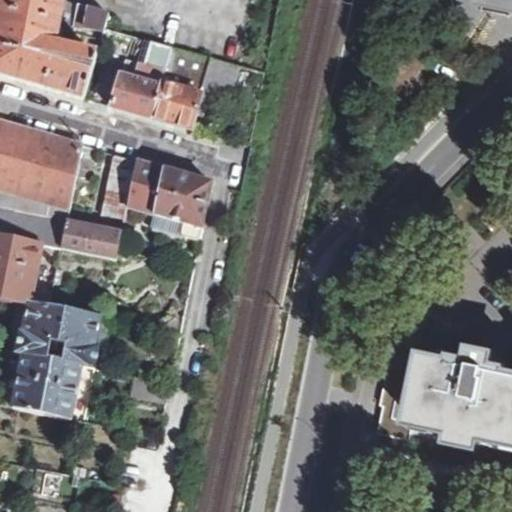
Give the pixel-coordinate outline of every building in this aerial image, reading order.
[(85,101),(98,56),(57,47),(61,28),(76,31),(77,26),(104,33),(105,29),(109,15),(71,2),(65,1),(58,0),(3,0),(0,17),(0,76),(53,91),(85,101)] [(202,97),(206,85),(232,93),(240,67),(173,48),(166,71),(162,86),(153,120),(193,131),(202,97)] [(162,86),(166,71),(139,63),(135,80),(121,76),(112,108),(153,120),(162,86)] [(0,235),(44,245),(44,247),(62,250),(63,251),(69,223),(79,177),(85,146),(0,122),(0,235)] [(85,146),(79,177),(93,180),(100,151),(85,146)] [(129,209),(138,162),(115,156),(104,215),(127,220),(129,209)] [(153,216),(161,169),(155,167),(152,166),(140,163),(138,162),(129,209),(153,216)] [(213,184),(161,169),(153,216),(184,225),(182,238),(200,243),(213,184)] [(63,251),(119,262),(124,236),(69,223),(63,251)] [(0,299),(29,305),(32,306),(44,247),(44,245),(0,235),(0,299)] [(55,361),(56,355),(49,353),(50,347),(59,349),(60,341),(66,313),(51,310),(32,306),(29,305),(25,332),(20,331),(16,354),(19,354),(24,355),(55,361)] [(82,366),(95,369),(99,348),(96,346),(101,320),(66,313),(60,341),(67,342),(64,356),(56,355),(55,361),(82,366)] [(388,377),(382,405),(386,406),(380,433),(411,440),(430,350),(398,343),(396,357),(395,362),(390,362),(387,377),(388,377)] [(463,354),(476,358),(477,353),(481,349),(486,348),(465,343),(463,354)] [(511,368),(506,367),(508,364),(492,361),(494,357),(493,352),(491,350),(489,349),(486,348),(481,349),(477,353),(476,358),(463,354),(458,354),(457,357),(430,350),(411,440),(511,460),(511,368)] [(14,407),(44,413),(55,361),(24,355),(23,363),(14,407)] [(73,419),(82,366),(55,361),(44,413),(73,419)] [(166,405),(170,385),(135,377),(131,398),(166,405)]
